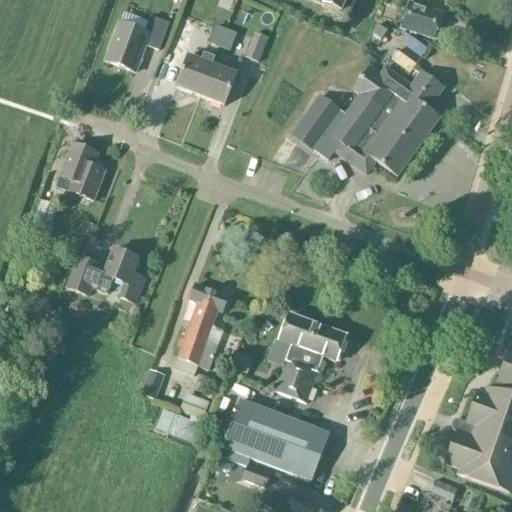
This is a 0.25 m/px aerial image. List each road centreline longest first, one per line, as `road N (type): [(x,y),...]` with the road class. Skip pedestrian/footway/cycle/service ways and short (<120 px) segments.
road 1 (residential): [(467,277),(75,120)]
road 2 (tertiary): [(369,511),(467,277)]
road 3 (tertiary): [(467,277),(511,132)]
